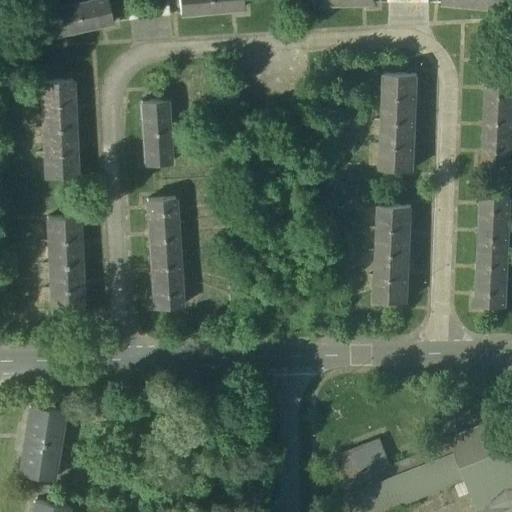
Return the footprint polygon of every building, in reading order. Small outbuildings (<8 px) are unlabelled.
[(61,0),(36,5),(42,34),(102,21),(97,0),(61,0)] [(232,0),(164,0),(165,11),(233,8),(232,0)] [(503,11),(504,0),(432,0),(432,1),(503,11)] [(412,70),(374,69),(372,166),(410,167),(412,70)] [(511,160),(511,98),(511,72),(479,72),(477,159),(511,160)] [(34,174),(72,173),(69,75),(31,77),(34,174)] [(132,97),(135,162),(169,160),(167,95),(132,97)] [(472,192),(469,302),(502,303),(505,193),(472,192)] [(176,304),(172,196),(139,197),(142,305),(176,304)] [(367,298),(403,299),(404,201),(368,201),(367,298)] [(79,301),(76,212),(39,213),(42,303),(79,301)] [(50,477),(61,409),(22,403),(11,471),(50,477)] [(511,511),(511,423),(509,415),(449,438),(450,442),(389,466),(379,440),(338,456),(352,492),(346,495),(352,511),(376,511),(464,478),(477,511),(511,511)] [(27,497),(24,511),(65,511),(67,504),(27,497)]
